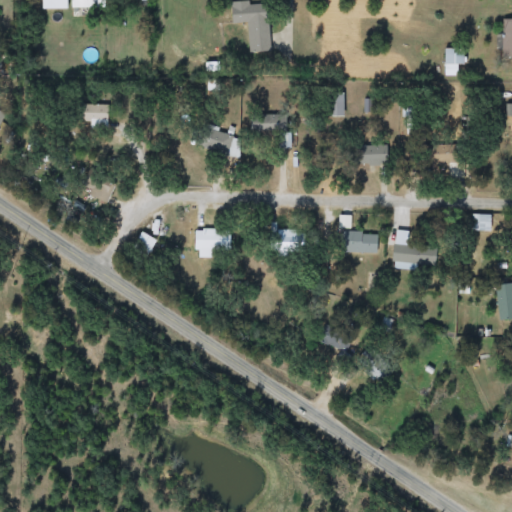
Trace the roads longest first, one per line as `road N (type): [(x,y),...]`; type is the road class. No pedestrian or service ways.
road 1 (tertiary): [(448,511),(0,206)]
road 2 (residential): [(101,275),(133,210),(169,190),(511,196)]
